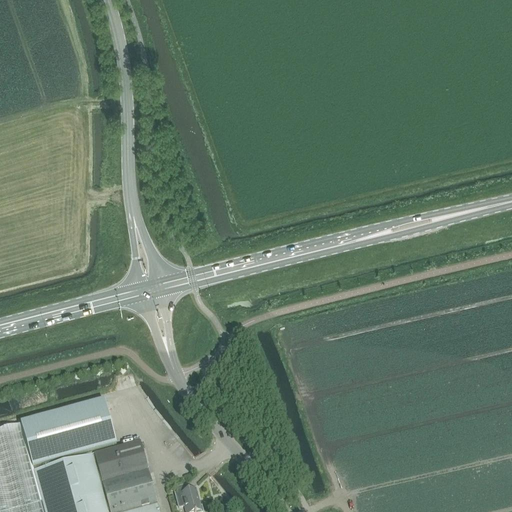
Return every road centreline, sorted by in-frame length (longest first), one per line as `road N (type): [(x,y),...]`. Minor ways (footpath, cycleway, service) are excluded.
road 1 (secondary): [(511,202),(152,288)]
road 2 (tertiary): [(152,288),(130,193),(123,55),(107,0)]
road 3 (tertiary): [(283,511),(176,377),(152,288)]
road 4 (secondary): [(152,288),(0,329)]
